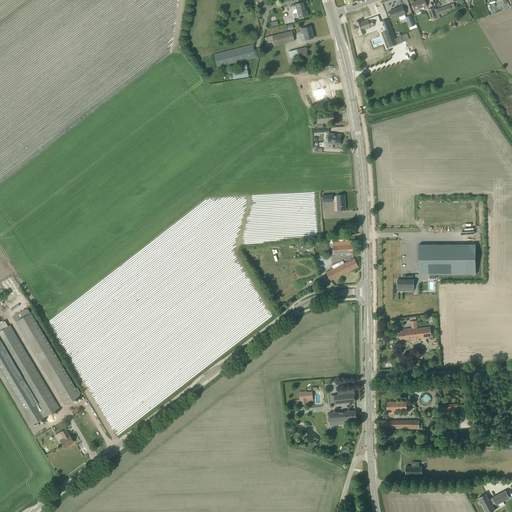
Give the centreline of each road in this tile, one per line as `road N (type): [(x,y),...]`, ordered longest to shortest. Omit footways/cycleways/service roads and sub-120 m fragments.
road 1 (unclassified): [(33,511),(293,310),(331,294),(367,292)]
road 2 (secondary): [(367,292),(361,152),(331,15)]
road 3 (track): [(350,122),(472,86),(511,136)]
road 4 (unclassified): [(368,376),(511,366)]
